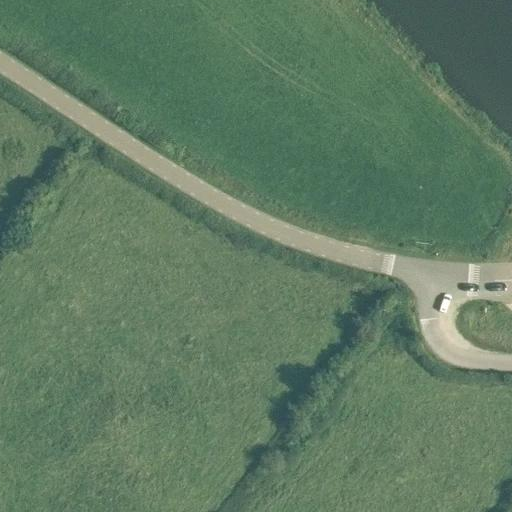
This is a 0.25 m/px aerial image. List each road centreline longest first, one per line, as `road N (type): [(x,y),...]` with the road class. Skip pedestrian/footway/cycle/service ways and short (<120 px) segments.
road 1 (tertiary): [(438,275),(327,250),(236,210),(0,61)]
road 2 (tertiary): [(511,362),(457,358),(438,345),(429,326),(438,275)]
